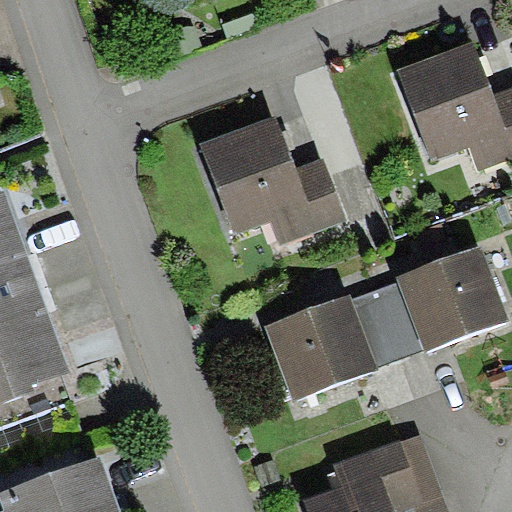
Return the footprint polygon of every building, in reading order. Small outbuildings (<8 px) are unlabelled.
[(475,43),(400,70),(435,165),(468,153),(475,174),(511,160),(511,90),(495,97),(475,43)] [(280,115),(199,145),(234,240),(271,226),(280,250),(350,225),(323,154),(297,163),(280,115)] [(0,193),(0,265),(28,255),(4,192),(0,193)] [(478,246),(400,276),(402,282),(429,351),(506,321),(478,246)] [(0,265),(0,336),(51,318),(28,255),(0,265)] [(402,282),(353,301),(380,370),(429,351),(402,282)] [(351,295),(262,329),(291,404),(380,370),(353,301),(351,295)] [(0,336),(0,408),(75,381),(51,318),(0,336)] [(336,467),(312,511),(452,511),(423,436),(336,467)] [(0,497),(0,511),(118,511),(100,461),(0,497)]
